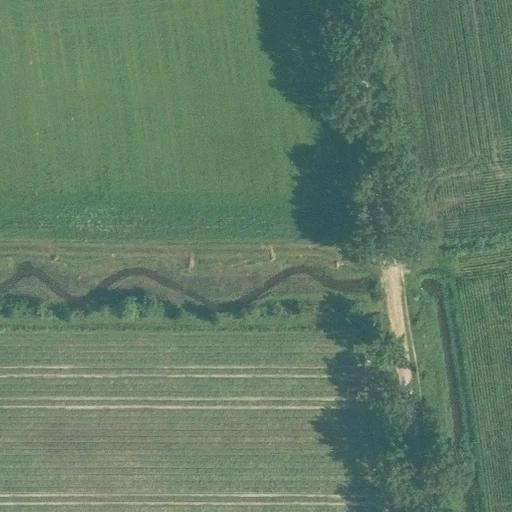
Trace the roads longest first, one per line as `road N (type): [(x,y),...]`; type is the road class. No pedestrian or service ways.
road 1 (track): [(388,264),(312,253),(0,256)]
road 2 (track): [(351,0),(395,313)]
road 3 (track): [(421,511),(395,313)]
